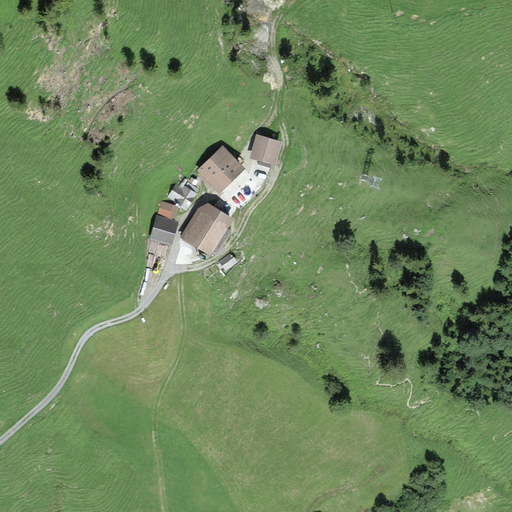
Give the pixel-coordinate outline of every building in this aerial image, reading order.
[(282,139),(256,132),(249,156),(274,163),(277,153),(282,139)] [(245,167),(223,143),(196,169),(219,191),(245,167)] [(182,191),(176,187),(170,196),(187,207),(195,194),(185,187),(182,191)] [(228,224),(202,208),(184,239),(209,255),(228,224)] [(178,221),(156,213),(149,237),(171,244),(178,221)] [(230,255),(220,263),(226,270),(236,262),(230,255)]
